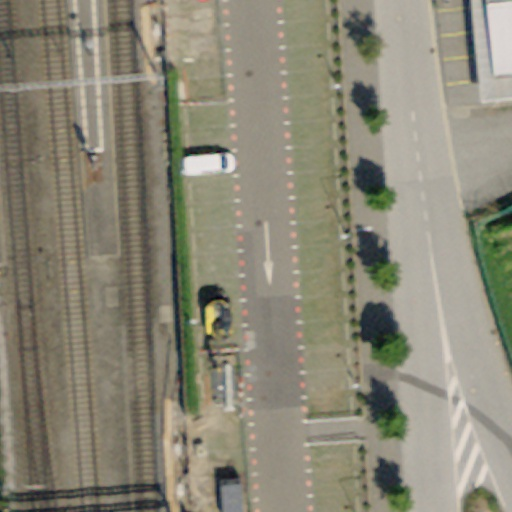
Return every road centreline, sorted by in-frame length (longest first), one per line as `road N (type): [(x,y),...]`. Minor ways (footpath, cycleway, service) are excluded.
road 1 (residential): [(408,117),(411,343),(424,511)]
road 2 (residential): [(511,456),(408,117)]
